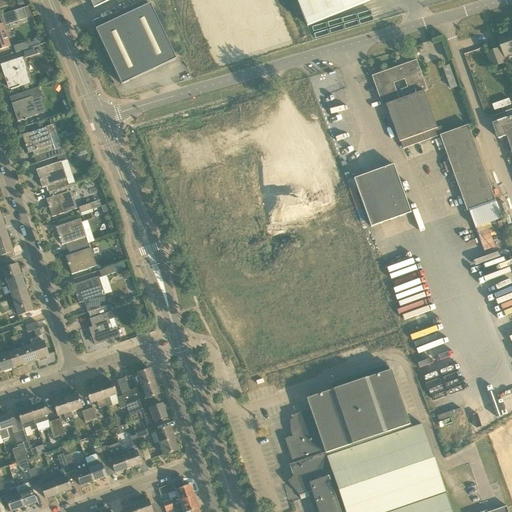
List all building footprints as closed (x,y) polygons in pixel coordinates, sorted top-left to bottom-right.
[(0,0),(0,8),(8,6),(6,0),(0,0)] [(89,0),(94,8),(111,0),(89,0)] [(285,0),(170,0),(171,2),(175,0),(181,0),(201,49),(291,12),(285,0)] [(296,0),(307,26),(371,0),(296,0)] [(176,59),(150,4),(96,30),(122,85),(176,59)] [(8,25),(19,21),(31,17),(27,7),(0,15),(0,20),(2,25),(0,25),(0,49),(7,47),(5,39),(7,39),(5,32),(7,31),(9,27),(8,25)] [(511,31),(499,37),(506,57),(511,54),(511,31)] [(36,36),(33,41),(39,45),(42,40),(36,36)] [(24,50),(26,58),(43,52),(41,45),(24,50)] [(506,63),(504,58),(501,48),(487,53),(492,68),(506,63)] [(11,90),(20,87),(32,83),(23,58),(1,65),(5,79),(8,78),(11,89),(10,89),(11,90)] [(437,128),(423,91),(421,92),(418,85),(424,83),(419,70),(416,61),(372,76),(383,106),(386,105),(402,149),(440,136),(467,211),(495,201),(468,125),(443,134),(441,127),(437,128)] [(292,82),(303,116),(319,111),(309,76),(292,82)] [(57,83),(53,89),(58,92),(62,86),(57,83)] [(26,120),(26,119),(37,115),(32,100),(42,97),(38,87),(25,92),(27,98),(12,104),(18,122),(24,120),(25,120),(26,120)] [(494,108),(511,105),(509,99),(492,103),(494,108)] [(511,117),(492,124),(498,139),(507,136),(511,151),(511,117)] [(53,145),(49,134),(55,132),(52,125),(32,132),(22,135),(22,136),(23,135),(26,144),(25,145),(26,146),(27,146),(29,152),(28,153),(32,152),(34,158),(46,154),(48,160),(64,154),(62,148),(54,151),(52,145),(53,145)] [(85,147),(76,150),(79,156),(87,153),(85,147)] [(262,156),(184,180),(216,285),(236,279),(240,292),(206,303),(209,312),(207,313),(217,346),(274,328),(277,340),(268,343),(281,383),(310,374),(303,352),(379,329),(368,294),(293,317),(281,280),(291,277),(294,285),(356,266),(347,238),(293,254),(262,156)] [(48,192),(69,185),(67,180),(61,162),(36,170),(37,171),(37,170),(41,179),(39,180),(40,181),(41,181),(43,187),(42,188),(47,187),(48,192)] [(410,213),(397,174),(393,165),(354,179),(371,227),(410,213)] [(71,191),(69,185),(48,192),(50,198),(46,199),(46,200),(47,199),(50,206),(48,206),(49,208),(50,207),(53,216),(52,217),(77,209),(71,191)] [(81,213),(90,210),(92,209),(90,204),(79,208),(81,213)] [(107,204),(101,206),(103,213),(110,210),(107,204)] [(66,244),(68,250),(88,243),(93,241),(87,222),(82,223),(81,219),(56,228),(57,228),(60,237),(59,237),(59,239),(60,238),(63,244),(62,245),(66,244)] [(0,243),(9,240),(6,229),(0,230),(0,243)] [(0,261),(6,259),(5,255),(13,252),(9,240),(0,243),(0,261)] [(90,248),(88,243),(68,250),(70,255),(66,257),(67,257),(69,263),(68,264),(68,265),(69,265),(72,274),(71,274),(72,275),(96,266),(90,248)] [(2,269),(6,281),(22,276),(18,264),(2,269)] [(112,267),(105,270),(106,275),(114,273),(112,267)] [(490,286),(511,279),(511,275),(489,282),(490,286)] [(5,295),(10,293),(25,288),(22,276),(6,281),(1,283),(0,283),(0,289),(2,288),(5,295)] [(99,277),(82,282),(73,286),(74,286),(77,295),(76,295),(76,297),(78,296),(80,303),(79,303),(84,302),(88,313),(88,312),(88,313),(108,306),(104,295),(105,295),(99,277)] [(29,299),(25,288),(10,293),(12,298),(7,300),(7,301),(0,303),(0,304),(1,308),(8,306),(9,306),(14,304),(29,299)] [(33,311),(33,309),(29,299),(14,304),(18,316),(33,311)] [(110,312),(108,306),(88,313),(91,319),(90,319),(93,327),(89,328),(92,337),(90,337),(93,343),(94,343),(95,345),(120,337),(117,328),(112,330),(109,321),(114,319),(111,312),(110,312)] [(34,330),(36,337),(42,336),(39,328),(39,329),(37,322),(25,326),(28,332),(34,330)] [(18,343),(20,349),(25,364),(37,360),(32,345),(26,347),(24,341),(23,341),(21,335),(16,336),(18,343)] [(49,357),(44,341),(32,345),(37,360),(49,357)] [(0,365),(2,372),(14,368),(9,353),(2,355),(0,349),(0,365)] [(14,368),(25,364),(20,349),(9,353),(14,368)] [(309,497),(308,493),(312,491),(318,511),(452,511),(422,424),(411,428),(391,370),(390,371),(388,365),(331,384),(333,390),(307,399),(310,409),(291,416),(297,435),(291,437),(292,441),(286,443),(293,463),(289,465),(294,481),(290,485),(299,496),(301,499),(309,497)] [(142,386),(155,382),(150,369),(137,374),(142,386)] [(125,378),(117,381),(122,393),(129,391),(125,378)] [(99,386),(103,399),(116,395),(112,382),(99,386)] [(124,399),(144,392),(146,399),(159,395),(155,382),(142,386),(129,391),(122,393),(123,396),(124,399)] [(507,413),(511,411),(511,383),(500,386),(507,413)] [(91,403),(97,402),(99,408),(105,406),(103,399),(99,386),(86,390),(91,403)] [(77,393),(65,397),(70,412),(82,409),(77,393)] [(126,407),(126,405),(124,399),(123,396),(117,398),(121,409),(126,407)] [(71,417),(70,412),(65,397),(53,401),(58,416),(63,415),(65,419),(71,417)] [(126,405),(126,407),(128,411),(144,405),(142,399),(126,405)] [(48,420),(47,416),(43,403),(30,407),(36,425),(48,420)] [(144,405),(128,411),(130,417),(139,413),(141,419),(152,415),(154,422),(167,417),(162,404),(149,409),(146,410),(144,405)] [(17,411),(19,416),(22,424),(23,424),(24,429),(30,427),(32,431),(37,429),(36,425),(30,407),(17,411)] [(93,408),(88,410),(91,421),(97,419),(93,408)] [(85,423),(91,421),(88,410),(82,412),(85,423)] [(6,430),(12,428),(9,419),(8,414),(0,416),(0,433),(1,436),(2,440),(9,438),(6,430)] [(54,421),(60,437),(65,435),(60,419),(54,421)] [(60,437),(54,421),(48,423),(54,438),(60,437)] [(155,432),(159,444),(174,438),(170,427),(155,432)] [(136,433),(136,435),(138,439),(149,435),(147,429),(136,433)] [(29,442),(27,437),(25,431),(19,433),(28,459),(38,456),(36,448),(31,450),(29,442)] [(26,460),(28,459),(19,433),(13,435),(17,446),(18,448),(12,450),(16,463),(26,460)] [(121,450),(128,469),(141,464),(136,451),(135,452),(134,449),(140,447),(138,439),(136,435),(130,437),(133,446),(121,450)] [(174,438),(159,444),(163,455),(178,450),(174,438)] [(98,460),(87,464),(93,482),(106,477),(101,464),(100,464),(99,462),(105,460),(101,448),(100,445),(94,448),(98,460)] [(128,469),(121,450),(120,446),(108,450),(107,446),(101,448),(105,460),(110,458),(112,460),(111,461),(115,474),(128,469)] [(147,448),(141,450),(145,461),(151,459),(147,448)] [(51,474),(52,477),(59,495),(71,490),(67,477),(65,477),(64,475),(70,472),(64,457),(63,454),(57,456),(62,470),(51,474)] [(93,482),(87,464),(86,461),(74,465),(70,455),(64,457),(70,472),(76,470),(77,473),(76,473),(81,487),(93,482)] [(29,487),(35,485),(30,471),(26,460),(16,463),(17,465),(24,473),(29,487)] [(59,495),(52,477),(41,481),(36,468),(30,471),(35,485),(41,483),(42,486),(41,486),(46,499),(59,495)] [(176,490),(184,487),(181,481),(174,483),(176,490)] [(16,488),(24,508),(36,503),(32,490),(29,490),(27,484),(16,488)] [(164,507),(194,497),(190,485),(184,487),(176,490),(178,498),(163,503),(164,507)] [(11,511),(24,508),(16,488),(10,490),(12,497),(6,499),(10,511),(11,511)] [(181,506),(183,511),(187,511),(198,508),(194,497),(164,507),(166,511),(181,506)] [(152,511),(148,500),(135,504),(138,511),(152,511)]
